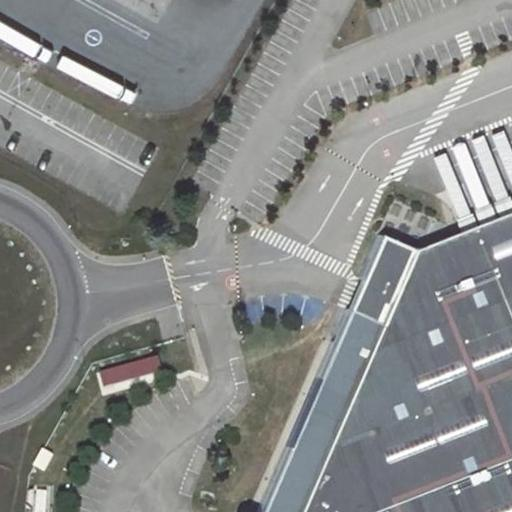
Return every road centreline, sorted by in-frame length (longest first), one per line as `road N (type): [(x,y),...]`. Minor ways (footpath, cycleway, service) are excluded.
road 1 (unclassified): [(0,411),(49,378),(67,349),(76,293),(61,251),(40,225),(0,202)]
road 2 (unknown): [(18,0),(161,60),(206,42),(243,0)]
road 3 (unknown): [(0,89),(132,158)]
